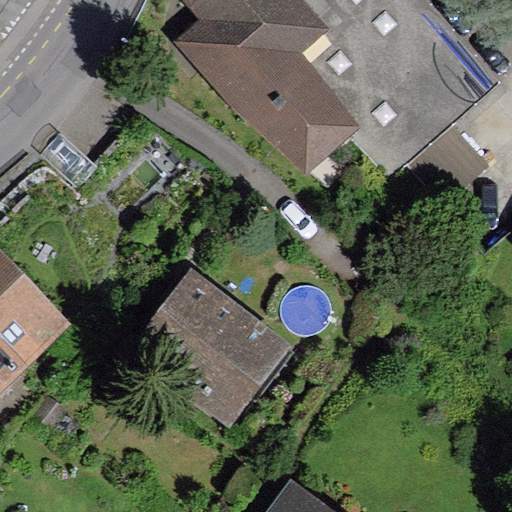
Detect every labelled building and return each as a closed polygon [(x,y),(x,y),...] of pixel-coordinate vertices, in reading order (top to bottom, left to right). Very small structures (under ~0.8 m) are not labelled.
[(430,0),(187,0),(204,17),(177,41),(241,113),(310,173),(365,127),(402,168),(501,81),(430,0)] [(0,405),(89,322),(0,228),(0,405)] [(234,429),(298,345),(196,267),(132,351),(234,429)] [(269,461),(295,428),(275,413),(269,420),(257,411),(237,436),(269,461)] [(340,511),(296,479),(270,511),(340,511)]
